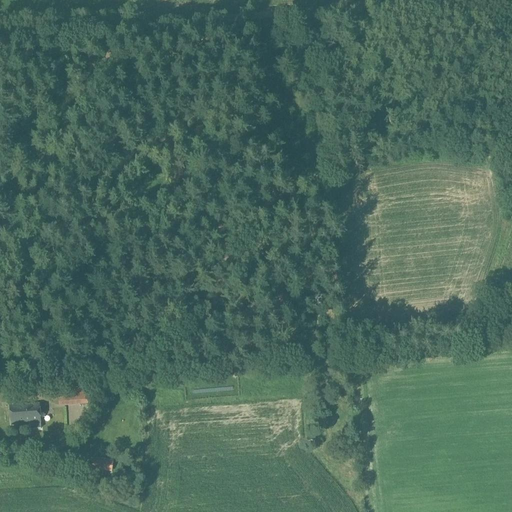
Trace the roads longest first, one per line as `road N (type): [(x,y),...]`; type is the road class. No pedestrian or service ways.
road 1 (track): [(0,34),(376,0)]
road 2 (track): [(387,0),(511,29)]
